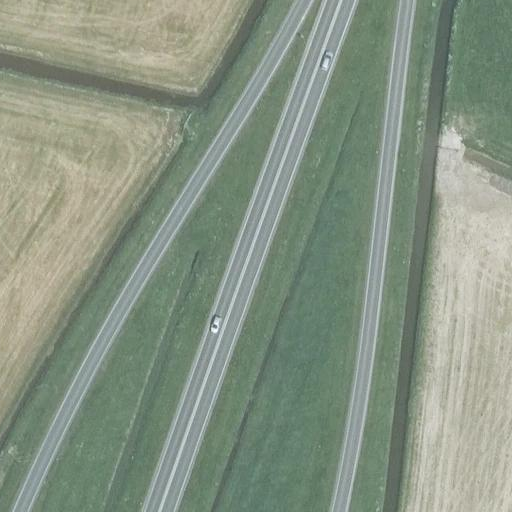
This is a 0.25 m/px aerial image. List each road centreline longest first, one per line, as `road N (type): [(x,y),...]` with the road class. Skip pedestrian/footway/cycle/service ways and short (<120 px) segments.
road 1 (trunk): [(302,0),(109,327),(20,511)]
road 2 (trunk): [(162,511),(341,0)]
road 3 (trunk): [(338,511),(368,343),(409,0)]
